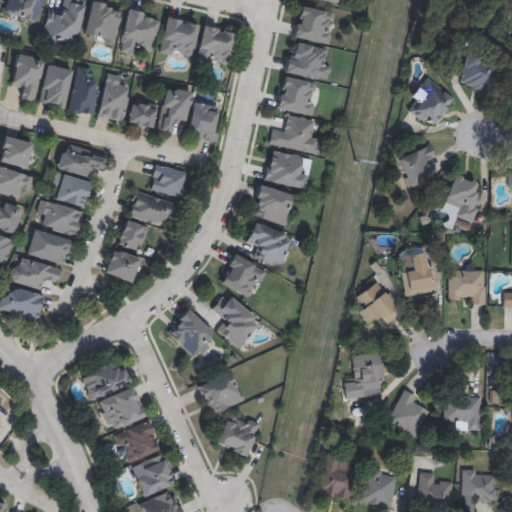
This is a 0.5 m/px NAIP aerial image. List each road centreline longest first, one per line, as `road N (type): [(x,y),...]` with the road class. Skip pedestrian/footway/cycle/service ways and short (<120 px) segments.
road 1 (residential): [(262,0),(247,104),(209,233),(130,314),(29,371)]
road 2 (residential): [(130,314),(222,502)]
road 3 (residential): [(95,511),(48,392),(29,371)]
